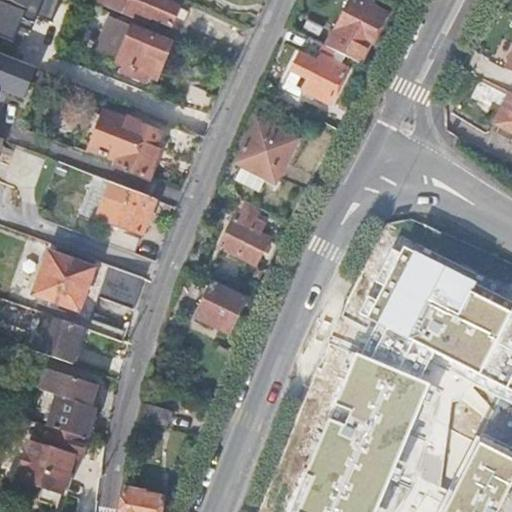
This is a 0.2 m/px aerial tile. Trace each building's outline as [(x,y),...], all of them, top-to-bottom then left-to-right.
[(50,31),(63,0),(0,0),(0,35),(26,47),(36,25),(50,31)] [(97,0),(97,2),(142,21),(146,14),(170,24),(177,6),(162,0),(97,0)] [(360,0),(350,0),(327,46),(346,55),(362,63),(387,13),(360,0)] [(108,18),(94,54),(122,66),(120,71),(135,78),(137,72),(156,79),(170,43),(108,18)] [(320,55),(325,45),(311,38),(303,56),(317,62),(320,64),(324,57),(320,55)] [(327,46),(325,45),(320,55),(324,57),(320,64),(317,62),(300,55),(293,70),(308,78),(303,91),(330,105),(347,70),(341,66),(346,55),(327,46)] [(26,97),(39,67),(0,50),(0,95),(4,87),(26,97)] [(511,92),(481,77),(465,108),(495,123),(502,126),(499,132),(511,139),(511,136),(511,92)] [(210,114),(218,97),(190,85),(181,106),(210,114)] [(158,148),(163,134),(142,125),(143,123),(131,118),(130,121),(108,111),(106,116),(92,150),(91,154),(116,164),(116,166),(150,180),(158,159),(154,157),(158,148)] [(92,150),(106,116),(98,112),(83,146),(92,150)] [(299,142),(258,122),(237,166),(243,169),(239,177),(237,176),(234,181),(262,195),(265,191),(263,190),(267,181),(277,187),(299,142)] [(162,150),(158,148),(154,157),(158,159),(162,150)] [(139,238),(155,199),(118,184),(110,204),(101,201),(94,221),(139,238)] [(258,219),(263,208),(245,199),(223,247),(258,264),(271,238),(263,234),(267,224),(258,219)] [(50,250),(35,291),(77,307),(93,266),(50,250)] [(126,251),(119,269),(144,278),(146,279),(153,261),(126,251)] [(139,294),(144,278),(119,269),(113,285),(139,294)] [(429,270),(411,304),(474,338),(492,303),(429,270)] [(212,283),(197,316),(229,331),(245,299),(212,283)] [(49,314),(35,351),(75,365),(89,328),(49,314)] [(500,414),(438,383),(439,382),(419,372),(420,372),(375,350),(383,332),(365,323),(350,352),(337,345),(327,364),(335,369),(329,381),(352,392),(346,405),(352,407),(439,453),(472,468),(500,414)] [(162,368),(154,365),(147,386),(156,388),(162,368)] [(48,369),(41,389),(58,395),(89,405),(96,385),(48,369)] [(346,405),(324,393),(316,413),(313,412),(299,442),(331,456),(352,407),(346,405)] [(87,439),(96,407),(89,405),(58,395),(48,426),(87,439)] [(175,411),(143,403),(139,424),(147,426),(148,420),(171,425),(175,411)] [(87,439),(48,426),(42,445),(35,443),(23,481),(61,493),(68,469),(66,469),(70,456),(80,459),(87,439)] [(331,456),(299,442),(293,455),(333,473),(339,460),(331,456)] [(297,511),(343,511),(348,504),(312,485),(297,511)] [(140,491),(126,488),(121,511),(161,511),(163,509),(167,510),(169,501),(163,500),(164,498),(140,493),(140,491)]
